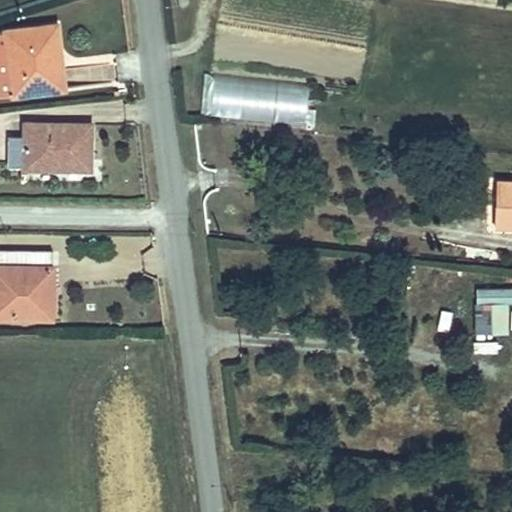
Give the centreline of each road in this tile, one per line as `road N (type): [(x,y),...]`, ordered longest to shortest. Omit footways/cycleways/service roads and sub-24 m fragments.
road 1 (residential): [(212,511),(147,0)]
road 2 (unknown): [(174,210),(0,209)]
